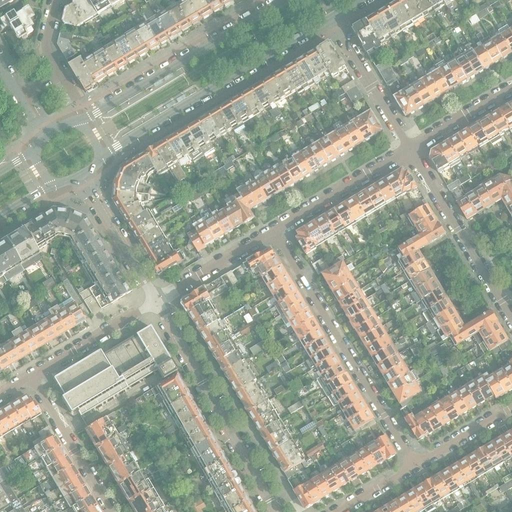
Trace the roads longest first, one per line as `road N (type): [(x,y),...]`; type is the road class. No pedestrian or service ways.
road 1 (residential): [(272,231),(414,465)]
road 2 (tertiary): [(100,155),(331,16)]
road 3 (residential): [(273,511),(156,301)]
road 4 (tertiary): [(283,0),(81,120)]
road 5 (residential): [(511,320),(410,148)]
road 6 (residential): [(272,231),(410,148)]
road 7 (residential): [(112,511),(31,376)]
road 8 (residential): [(410,148),(331,16)]
road 9 (residential): [(31,376),(156,301)]
road 10 (residential): [(156,301),(82,177)]
road 11 (residential): [(156,301),(272,231)]
road 12 (residential): [(24,99),(63,77),(48,44),(58,0)]
